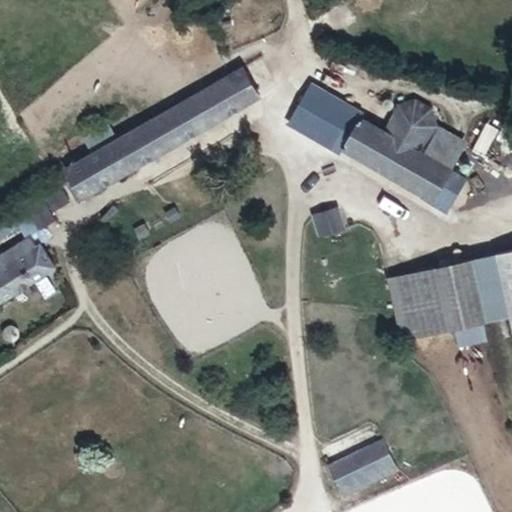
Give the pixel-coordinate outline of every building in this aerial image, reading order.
[(92,154),(64,170),(81,201),(264,98),(245,66),(118,139),(92,154)] [(340,155),(344,152),(363,114),(310,82),(288,123),(340,155)] [(403,102),(388,128),(456,169),(469,142),(441,126),(435,108),(417,98),(403,102)] [(388,128),(363,114),(344,152),(435,205),(456,169),(388,128)] [(83,138),(92,154),(118,139),(109,123),(83,138)] [(471,178),(456,169),(435,205),(434,207),(450,215),(471,178)] [(70,203),(61,187),(45,197),(53,213),(70,203)] [(47,226),(33,203),(13,215),(26,238),(47,226)] [(347,230),(339,207),(313,216),(320,239),(347,230)] [(0,304),(57,269),(41,243),(33,248),(27,239),(0,255),(0,304)] [(511,244),(496,248),(511,317),(511,244)] [(470,259),(384,277),(397,339),(451,328),(455,349),(487,343),(470,259)] [(383,438),(329,464),(336,477),(390,451),(383,438)] [(397,468),(390,453),(334,479),(342,495),(397,468)]
